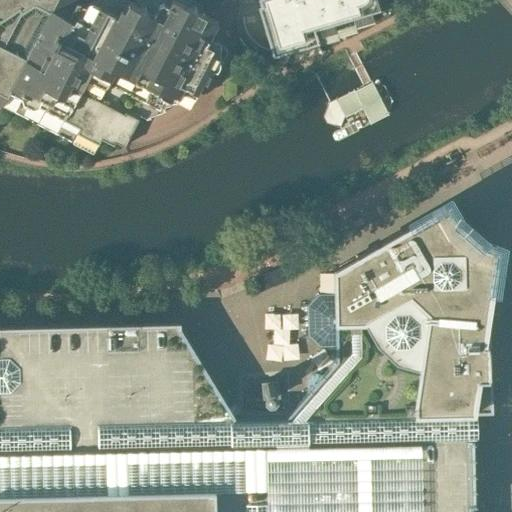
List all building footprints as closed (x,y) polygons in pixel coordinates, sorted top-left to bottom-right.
[(0,0),(0,104),(1,105),(25,59),(43,69),(77,3),(78,0),(0,0)] [(127,0),(93,0),(89,2),(86,7),(77,3),(43,69),(25,59),(1,105),(95,154),(104,136),(125,147),(140,117),(147,120),(148,118),(163,113),(165,108),(193,99),(216,55),(214,54),(220,42),(209,37),(217,22),(205,15),(206,14),(202,12),(203,10),(202,4),(194,0),(135,0),(134,4),(127,0)] [(259,0),(260,3),(257,4),(273,55),(319,41),(315,28),(358,15),(380,8),(377,0),(259,0)] [(358,15),(315,28),(319,41),(338,35),(359,20),(358,15)] [(179,321),(0,325),(0,511),(468,511),(469,506),(474,506),(472,438),(469,438),(469,431),(468,411),(491,411),(491,375),(488,375),(487,345),(490,345),(489,310),(488,309),(496,251),(475,243),(474,243),(466,235),(455,226),(444,206),(431,213),(431,212),(334,268),(334,293),(318,293),(318,294),(307,305),(307,335),(320,346),(335,345),(336,358),(312,385),(285,415),(235,417),(232,412),(239,408),(235,400),(227,405),(180,326),(179,321)] [(284,378),(262,379),(262,400),(285,399),(284,378)]
